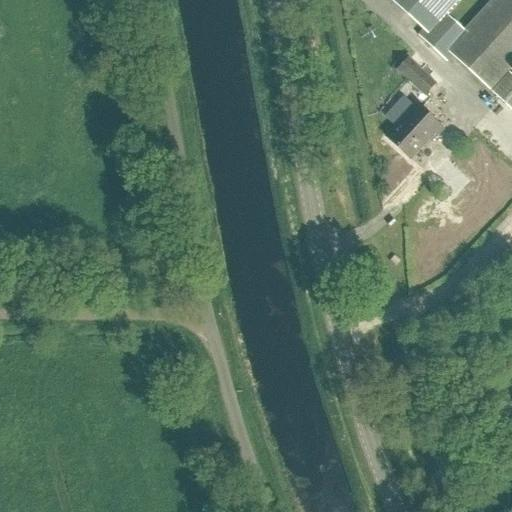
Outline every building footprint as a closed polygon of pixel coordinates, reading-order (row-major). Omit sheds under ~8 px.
[(451,56),(492,93),(510,73),(511,70),(511,0),(498,0),(467,35),(446,15),(459,0),(390,0),(424,30),(418,36),(446,62),(451,56)] [(424,98),(436,86),(410,60),(398,72),(424,98)] [(511,75),(510,73),(492,93),(511,111),(511,75)] [(431,142),(443,129),(416,104),(385,137),(410,160),(429,139),(431,142)] [(498,272),(511,256),(511,215),(477,253),(498,272)]
